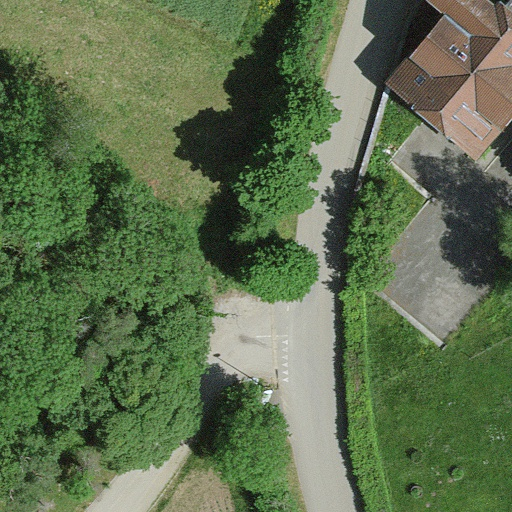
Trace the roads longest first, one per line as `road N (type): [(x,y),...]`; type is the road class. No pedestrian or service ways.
road 1 (unclassified): [(309,307),(320,221),(379,0)]
road 2 (residential): [(309,307),(264,335),(211,389),(114,511)]
road 3 (unclassified): [(330,511),(306,400),(309,307)]
